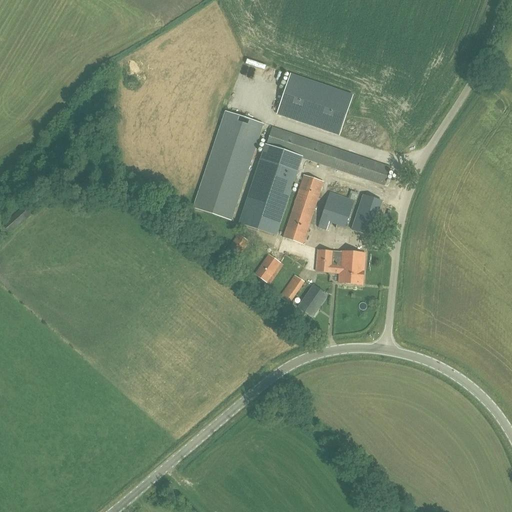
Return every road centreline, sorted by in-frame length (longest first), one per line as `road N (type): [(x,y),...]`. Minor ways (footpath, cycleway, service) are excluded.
road 1 (unclassified): [(386,351),(408,178),(472,84),(506,0)]
road 2 (tertiary): [(386,351),(339,349),(295,363),(116,511)]
road 3 (tertiary): [(511,433),(453,374),(386,351)]
